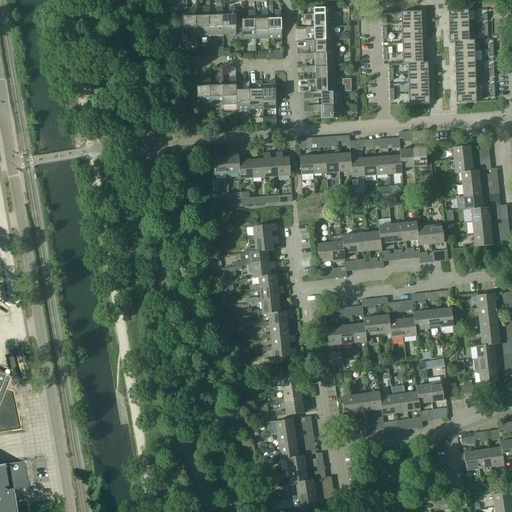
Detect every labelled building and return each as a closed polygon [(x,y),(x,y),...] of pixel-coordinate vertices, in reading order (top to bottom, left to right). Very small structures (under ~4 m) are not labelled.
[(212,16),(209,16),(209,17),(210,36),(223,36),(222,16),(223,16),(222,8),(216,8),(216,14),(212,14),(212,16)] [(225,16),(223,16),(222,16),(223,36),(236,35),(235,8),(229,8),(229,13),(225,13),(225,16)] [(196,17),(197,17),(196,9),(190,9),(190,15),(186,15),(186,17),(183,17),(184,37),(197,37),(196,18),(196,17)] [(199,17),(197,17),(196,17),(196,18),(197,37),(210,36),(209,17),(209,16),(209,9),(203,9),(203,14),(198,14),(199,17)] [(468,10),(448,11),(449,21),(469,21),(468,10)] [(270,20),(268,20),(269,39),(282,39),(281,11),(274,12),(275,17),(270,17),(270,20)] [(421,11),(401,12),(402,23),(422,22),(421,11)] [(242,40),(255,40),(255,21),(255,20),(255,12),(248,12),(248,18),(244,18),(244,20),(242,21),(242,40)] [(257,20),(255,20),(255,21),(255,40),(269,39),(268,20),(268,12),(261,12),(261,17),(257,17),(257,20)] [(314,28),(334,28),(333,15),(306,15),(306,22),(311,22),(311,26),(314,26),(314,28)] [(469,21),(449,21),(449,31),(469,31),(469,21)] [(422,22),(402,23),(402,33),(422,32),(422,22)] [(314,39),(314,41),(334,41),(334,28),(314,28),(306,28),(306,35),(312,35),(312,39),(314,39)] [(469,31),(449,31),(449,42),(474,41),(474,40),(469,41),(469,31)] [(422,32),(402,33),(402,43),(422,42),(422,32)] [(315,52),(315,54),(316,54),(334,54),(334,41),(314,41),(306,41),(307,48),(312,48),(312,52),(315,52)] [(474,41),(449,42),(454,42),(455,52),(475,51),(474,41)] [(422,42),(402,43),(402,53),(423,53),(422,42)] [(475,51),(455,52),(455,62),(475,61),(475,51)] [(423,53),(402,53),(403,63),(428,63),(428,62),(423,62),(423,53)] [(335,67),(334,54),(316,54),(315,54),(307,54),(307,61),(312,61),(312,65),(315,65),(315,67),(335,67)] [(475,61),(455,62),(455,72),(475,71),(475,61)] [(428,63),(403,63),(403,64),(408,64),(408,74),(428,73),(428,63)] [(315,78),(315,80),(335,80),(335,67),(315,67),(307,68),(308,74),(313,74),(313,78),(315,78)] [(475,71),(455,72),(455,82),(476,82),(475,71)] [(428,73),(408,74),(408,84),(428,83),(428,73)] [(223,87),(223,86),(223,78),(216,79),(217,84),(212,84),(212,87),(210,87),(211,106),(224,106),(223,87)] [(226,86),(223,86),(223,87),(224,106),(237,105),(237,104),(236,91),(237,91),(236,78),(230,78),(230,84),(225,84),(226,86)] [(198,107),(211,106),(210,87),(210,79),(204,79),(204,84),(199,84),(199,87),(197,87),(198,107)] [(316,91),(316,93),(335,93),(336,92),(335,80),(315,80),(308,80),(308,87),(313,87),(313,91),(316,91)] [(252,90),(250,91),(249,91),(250,110),(263,109),(262,90),(262,82),(256,82),(256,88),(251,88),(252,90)] [(276,109),(275,82),(269,82),(269,87),(264,87),(265,90),(262,90),(263,109),(276,109)] [(476,82),(455,82),(456,92),(476,92),(476,82)] [(249,91),(250,91),(249,83),(243,83),(243,88),(239,88),(239,91),(237,91),(236,91),(237,104),(237,105),(237,114),(250,113),(250,110),(249,91)] [(428,83),(408,84),(409,94),(429,93),(428,83)] [(321,104),(321,106),(322,106),(341,105),(341,92),(336,92),(335,93),(316,93),(313,93),(313,100),(319,99),(319,104),(321,104)] [(476,92),(456,92),(456,103),(476,103),(476,92)] [(429,93),(409,94),(409,105),(429,104),(429,93)] [(322,117),(322,119),(341,119),(341,105),(322,106),(321,106),(314,106),(314,113),(319,112),(319,117),(322,117)] [(472,159),(470,146),(453,148),(454,161),(472,159)] [(425,149),(412,150),(414,167),(427,166),(425,149)] [(401,168),(414,167),(412,150),(400,150),(400,156),(401,168)] [(219,151),(212,152),(214,175),(227,174),(225,157),(220,157),(219,151)] [(276,159),(270,159),(270,153),(263,154),(263,160),(264,160),(265,177),(278,177),(276,159)] [(290,176),(289,158),(283,158),(282,153),(276,153),(276,159),(278,177),(290,176)] [(351,154),(337,155),(338,173),(351,172),(351,160),(351,154)] [(325,156),(325,173),(338,173),(337,155),(325,156)] [(225,157),(227,174),(239,173),(238,162),(239,161),(239,156),(225,157)] [(301,175),(313,174),(312,156),(300,157),(301,175)] [(325,156),(312,156),(313,174),(325,173),(325,156)] [(400,156),(388,157),(389,175),(402,174),(401,168),(400,156)] [(376,175),(389,175),(388,157),(375,158),(376,175)] [(375,158),(363,159),(363,176),(376,175),(375,158)] [(351,172),(351,177),(363,176),(363,159),(351,160),(351,172)] [(473,171),(472,159),(454,161),(455,173),(479,171),(473,171)] [(251,161),(252,178),(265,177),(264,160),(263,160),(251,161)] [(252,178),(251,161),(239,161),(238,162),(239,173),(240,179),(252,178)] [(461,173),(462,185),(480,183),(479,171),(455,173),(455,174),(461,173)] [(482,196),(480,183),(462,185),(464,198),(482,196)] [(465,210),(489,208),(489,207),(483,208),(482,196),(464,198),(465,210)] [(471,210),(472,222),(490,220),(489,208),(465,210),(471,210)] [(474,235),(491,233),(490,220),(472,222),(474,235)] [(419,245),(417,227),(417,222),(404,223),(406,241),(418,240),(419,245)] [(404,223),(392,224),(394,242),(406,241),(404,223)] [(254,239),(272,237),(271,231),(277,231),(276,224),(253,227),(254,235),(251,236),(247,235),(244,236),(244,240),(254,239)] [(381,244),(394,242),(392,224),(380,226),(381,244)] [(442,225),(430,226),(432,244),(444,243),(442,225)] [(382,249),(381,244),(380,226),(379,226),(379,232),(368,233),(370,251),(382,249)] [(419,245),(432,244),(430,226),(417,227),(419,245)] [(357,252),(370,251),(368,233),(355,234),(357,252)] [(474,235),(475,247),(493,245),(491,233),(474,235)] [(345,254),(357,252),(355,234),(343,236),(345,254)] [(278,236),(272,237),(254,239),(255,248),(252,248),(249,248),(245,249),(246,253),(250,253),(250,252),(268,250),(268,251),(274,250),(273,244),(278,243),(278,236)] [(345,254),(343,236),(342,236),(342,242),(331,243),(333,260),(345,259),(345,254)] [(318,244),(320,262),(333,260),(331,243),(318,244)] [(269,263),(268,251),(268,250),(250,252),(250,253),(251,261),(248,262),(245,261),(241,262),(241,266),(251,265),(269,263)] [(243,278),(258,277),(271,275),(270,269),(276,269),(275,262),(269,263),(251,265),(252,274),(249,274),(246,273),(243,275),(243,278)] [(271,275),(258,277),(259,285),(256,286),(253,285),(250,286),(250,290),(260,289),(278,287),(276,274),(271,275)] [(283,286),(278,287),(260,289),(261,298),(257,298),(255,298),(251,299),(252,303),(261,302),(279,300),(278,293),(284,293),(283,286)] [(494,294),(477,296),(478,308),(496,306),(494,294)] [(281,312),(279,300),(261,302),(262,310),(259,311),(256,310),(253,312),(253,315),(268,314),(281,312)] [(497,318),(496,306),(478,308),(479,320),(497,318)] [(452,309),(439,310),(441,328),(454,327),(452,309)] [(426,312),(428,329),(441,328),(439,310),(426,312)] [(286,311),(281,312),(268,314),(269,322),(266,322),(263,322),(260,323),(260,327),(270,326),(288,324),(286,311)] [(426,312),(414,313),(416,336),(417,336),(416,331),(428,329),(426,312)] [(402,320),(404,338),(416,336),(414,313),(414,319),(402,320)] [(389,316),(376,317),(378,335),(391,333),(391,339),(389,316)] [(389,316),(391,339),(404,338),(402,320),(390,321),(389,316)] [(376,317),(364,318),(366,342),(367,342),(366,336),(378,335),(376,317)] [(366,342),(364,318),(364,324),(352,326),(354,343),(366,342)] [(498,331),(497,318),(479,320),(481,333),(498,331)] [(288,324),(270,326),(271,335),(268,335),(265,334),(261,336),(261,340),(271,339),(289,337),(289,336),(288,324)] [(352,326),(340,327),(342,345),(354,343),(352,326)] [(342,345),(340,327),(327,328),(329,346),(342,345)] [(500,345),(498,331),(481,333),(482,346),(494,345),(500,345)] [(294,336),(289,336),(289,337),(271,339),(272,347),(269,347),(266,347),(262,348),(263,352),(272,351),(290,349),(290,343),(295,343),(294,336)] [(494,345),(482,346),(476,347),(478,358),(495,356),(494,345)] [(290,349),(272,351),(273,360),(270,360),(267,359),(263,361),(264,364),(274,364),(292,362),(291,355),(297,355),(296,348),(290,349)] [(497,369),(495,356),(478,358),(479,371),(497,369)] [(437,359),(439,367),(445,366),(444,358),(437,359)] [(498,383),(497,369),(479,371),(481,385),(498,383)] [(0,511),(17,511),(14,490),(25,488),(29,485),(26,465),(25,463),(24,462),(23,462),(0,465),(0,432),(21,429),(13,392),(6,389),(8,384),(10,377),(0,373),(0,511)] [(283,390),(300,387),(300,384),(300,382),(305,381),(304,374),(281,378),(282,386),(280,387),(276,386),(273,388),(273,392),(283,390)] [(429,385),(432,403),(444,401),(442,383),(429,385)] [(429,385),(416,387),(420,410),(419,404),(432,403),(429,385)] [(473,393),(472,386),(460,387),(461,395),(473,393)] [(306,387),(300,387),(283,390),(284,399),(282,399),(278,399),(274,400),(275,404),(285,403),(302,400),(301,394),(307,393),(306,387)] [(417,392),(405,394),(408,412),(420,410),(416,387),(417,392)] [(383,416),(379,392),(367,394),(369,412),(382,410),(382,416),(383,416)] [(379,392),(383,416),(395,414),(392,396),(380,398),(379,392)] [(367,394),(354,396),(357,414),(369,412),(367,394)] [(405,394),(392,396),(395,414),(408,412),(405,394)] [(344,415),(357,414),(354,396),(342,398),(344,415)] [(302,400),(285,403),(286,411),(284,412),(280,411),(276,413),(277,417),(286,415),(287,416),(304,413),(302,400)] [(275,422),(277,433),(295,431),(293,419),(275,422)] [(277,433),(279,446),(297,444),(295,431),(277,433)] [(511,440),(500,442),(501,448),(503,460),(511,458),(511,440)] [(281,460),(287,459),(298,457),(297,444),(279,446),(281,460)] [(504,466),(503,460),(501,448),(489,450),(491,468),(504,466)] [(489,450),(476,452),(479,469),(491,468),(489,450)] [(476,452),(464,453),(466,471),(479,469),(476,452)] [(287,459),(288,469),(306,467),(304,456),(298,457),(287,459)] [(290,484),(296,483),(308,480),(306,467),(288,469),(290,484)] [(308,480),(296,483),(298,494),(315,492),(314,480),(308,480)] [(299,506),(317,504),(315,492),(298,494),(299,506)] [(493,495),(495,509),(511,506),(511,502),(510,492),(493,495)]
